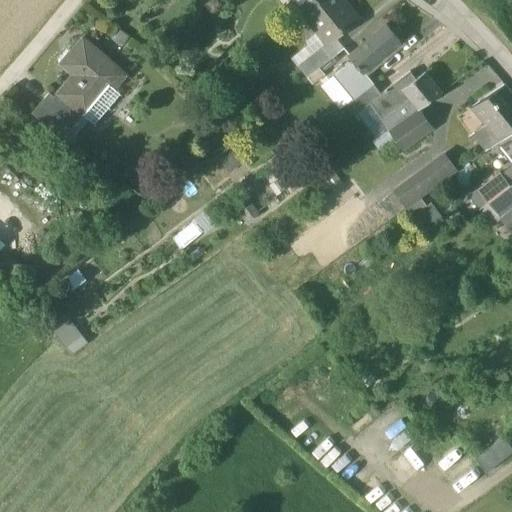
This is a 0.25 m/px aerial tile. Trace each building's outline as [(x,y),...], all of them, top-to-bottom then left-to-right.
[(316,0),(290,0),(301,13),(316,0)] [(357,19),(342,0),(316,0),(301,13),(326,44),(357,19)] [(386,25),(348,55),(353,61),(362,72),(362,71),(399,42),(386,25)] [(125,76),(83,40),(61,66),(72,76),(57,94),(82,116),(108,86),(113,90),(125,76)] [(331,59),(321,47),(304,61),(314,72),(331,59)] [(353,61),(334,76),(343,87),(362,72),(353,61)] [(362,72),(343,87),(353,100),(373,84),(362,71),(362,72)] [(413,82),(402,90),(409,99),(418,109),(441,93),(425,73),(413,82)] [(380,94),(368,103),(369,104),(382,121),(409,99),(402,90),(413,82),(407,74),(380,94)] [(353,100),(345,105),(354,116),(369,104),(368,103),(380,94),(373,84),(353,100)] [(511,94),(504,85),(473,107),(481,117),(480,117),(488,127),(511,110),(511,94)] [(69,110),(49,93),(40,104),(60,121),(69,110)] [(418,109),(389,130),(395,139),(403,150),(432,129),(418,109)] [(511,110),(488,127),(491,130),(479,140),(478,141),(486,150),(498,140),(498,141),(511,130),(511,110)] [(389,130),(372,141),(378,150),(395,139),(389,130)] [(511,130),(498,141),(511,157),(511,130)] [(479,140),(474,134),(469,137),(473,142),(477,139),(478,141),(479,140)] [(444,154),(394,192),(406,209),(420,199),(457,171),(444,154)] [(500,173),(477,191),(487,203),(503,191),(510,186),(500,173)] [(511,184),(510,186),(503,191),(511,201),(511,199),(511,184)] [(487,203),(477,191),(471,196),(480,209),(487,203)] [(503,191),(487,203),(493,211),(498,218),(511,206),(511,202),(511,201),(503,191)] [(420,199),(406,209),(414,218),(427,208),(420,199)] [(487,203),(480,209),(486,217),(493,211),(487,203)] [(250,205),(241,211),(248,220),(257,214),(250,205)] [(436,221),(427,208),(414,218),(423,231),(436,221)] [(180,247),(213,224),(204,211),(171,235),(180,247)] [(48,324),(70,354),(87,341),(65,312),(48,324)] [(484,472),(511,449),(511,448),(501,435),(473,457),(484,472)]
